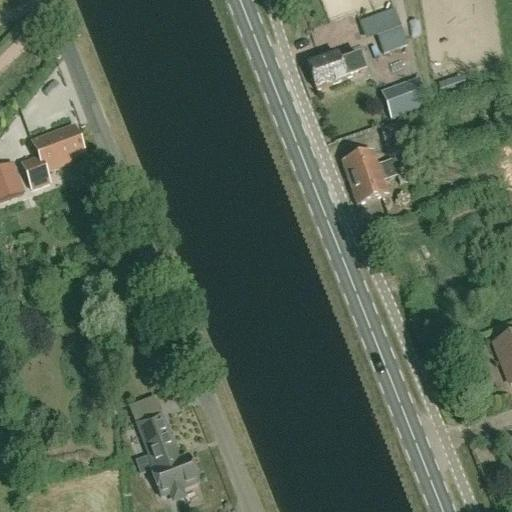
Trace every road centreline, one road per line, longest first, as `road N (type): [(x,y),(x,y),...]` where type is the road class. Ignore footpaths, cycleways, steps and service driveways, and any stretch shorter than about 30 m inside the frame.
road 1 (unclassified): [(252,511),(48,0)]
road 2 (secondary): [(442,511),(239,0)]
